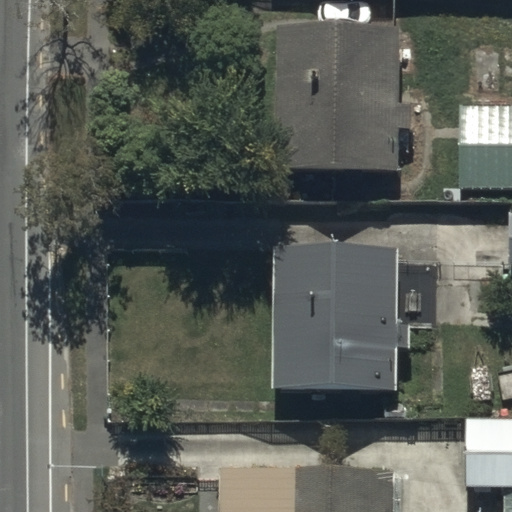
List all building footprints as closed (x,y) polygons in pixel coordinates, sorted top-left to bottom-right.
[(401,30),(279,28),(278,170),(401,172),(402,128),(414,128),(414,104),(400,104),(401,30)] [(511,109),(460,109),(459,191),(511,190),(511,109)] [(401,248),(276,246),(274,393),(398,395),(399,352),(410,352),(410,326),(399,326),(401,248)] [(511,511),(511,421),(465,421),(466,490),(504,490),(503,511),(511,511)] [(395,511),(396,471),(220,468),(218,511),(395,511)]
